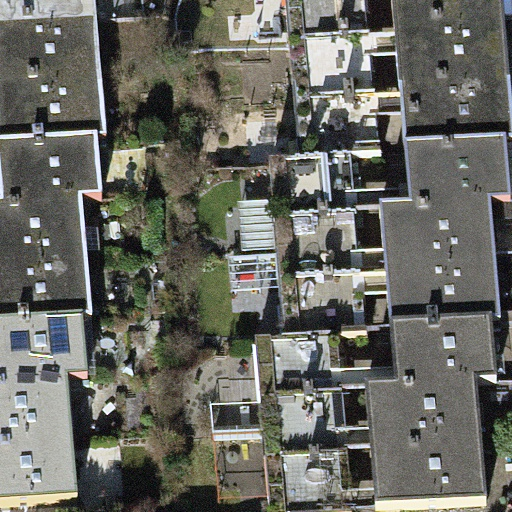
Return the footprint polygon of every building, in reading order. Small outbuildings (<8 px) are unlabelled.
[(0,0),(0,33),(96,24),(93,0),(0,0)] [(286,0),(290,47),(371,40),(367,0),(286,0)] [(511,0),(393,0),(394,38),(505,29),(504,21),(511,20),(511,0)] [(96,24),(0,33),(0,90),(102,81),(96,24)] [(505,29),(394,38),(401,97),(511,86),(505,29)] [(290,47),(295,106),(377,99),(371,40),(290,47)] [(102,81),(0,90),(0,150),(97,142),(107,141),(102,81)] [(511,89),(511,86),(401,97),(405,156),(507,148),(511,146),(511,89)] [(295,106),(300,165),(352,161),(382,159),(377,99),(295,106)] [(97,142),(0,150),(0,185),(2,210),(81,203),(102,201),(97,142)] [(507,148),(405,156),(410,216),(491,207),(511,203),(507,148)] [(271,168),(277,256),(358,249),(352,161),(300,165),(271,168)] [(81,203),(2,210),(0,210),(0,269),(86,263),(81,203)] [(491,207),(410,216),(380,217),(384,276),(495,267),(491,207)] [(277,256),(284,343),(337,339),(368,337),(358,249),(277,256)] [(86,263),(0,269),(0,329),(81,323),(92,323),(86,263)] [(495,267),(384,276),(391,336),(490,327),(501,327),(495,267)] [(81,323),(0,329),(0,388),(67,382),(86,381),(81,323)] [(490,327),(391,336),(396,394),(477,387),(497,387),(490,327)] [(257,346),(264,437),(346,428),(337,339),(284,343),(257,346)] [(67,382),(0,388),(0,448),(73,443),(67,382)] [(477,387),(396,394),(367,397),(372,457),(480,446),(477,387)] [(353,511),(346,428),(264,437),(269,511),(353,511)] [(88,503),(128,498),(122,442),(82,446),(88,503)] [(73,443),(0,448),(0,507),(78,500),(73,443)] [(480,446),(372,457),(378,511),(437,511),(487,507),(480,446)]
